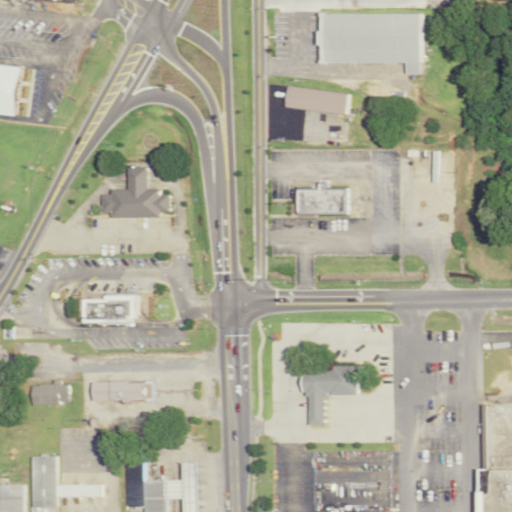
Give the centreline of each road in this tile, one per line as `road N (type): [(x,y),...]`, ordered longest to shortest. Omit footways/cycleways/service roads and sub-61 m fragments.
road 1 (primary): [(0,286),(165,0)]
road 2 (residential): [(256,0),(259,296)]
road 3 (tertiary): [(511,297),(227,298)]
road 4 (secondary): [(233,511),(224,229)]
road 5 (secondary): [(86,138),(138,93),(179,103),(208,157),(224,229)]
road 6 (secondary): [(160,10),(163,38),(205,91),(224,229)]
road 7 (secondary): [(224,229),(222,0)]
